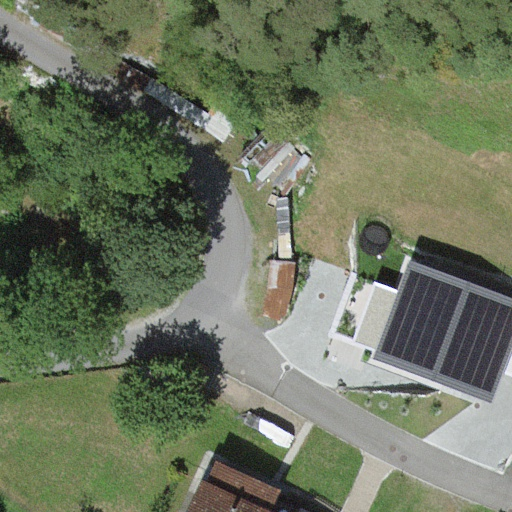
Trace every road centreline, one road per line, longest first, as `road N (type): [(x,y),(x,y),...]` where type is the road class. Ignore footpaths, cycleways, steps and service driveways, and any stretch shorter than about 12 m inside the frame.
road 1 (track): [(208,317),(240,240),(221,188),(157,119),(0,16)]
road 2 (residential): [(0,362),(121,347),(208,317)]
